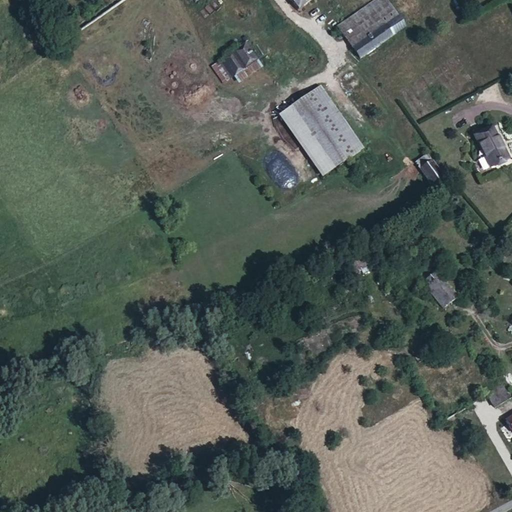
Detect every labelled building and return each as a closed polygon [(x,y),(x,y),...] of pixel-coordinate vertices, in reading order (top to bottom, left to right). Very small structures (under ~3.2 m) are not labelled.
[(290,0),(298,11),(312,0),(290,0)] [(376,0),(338,27),(349,44),(395,12),(386,0),(376,0)] [(395,12),(349,44),(360,60),(405,27),(395,12)] [(246,42),(211,67),(224,85),(234,79),(239,85),(263,68),(246,42)] [(87,60),(126,123),(143,112),(104,49),(87,60)] [(361,152),(318,89),(280,115),(323,178),(361,152)] [(491,128),(475,136),(491,167),(507,159),(491,128)] [(450,185),(427,154),(415,163),(437,194),(450,185)] [(418,277),(444,309),(457,300),(436,274),(432,277),(426,270),(418,277)] [(251,344),(241,348),(246,361),(256,357),(251,344)] [(503,387),(488,396),(495,408),(510,399),(503,387)]
